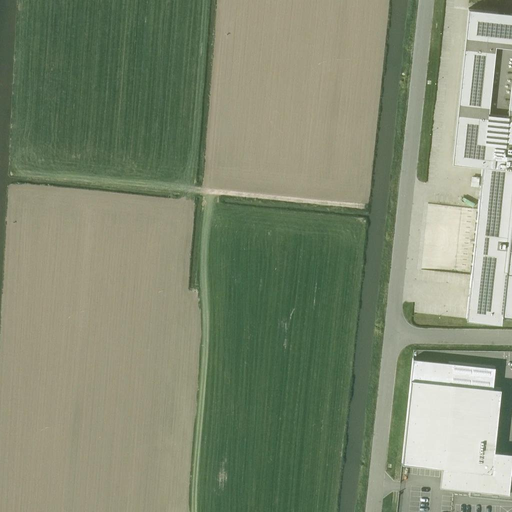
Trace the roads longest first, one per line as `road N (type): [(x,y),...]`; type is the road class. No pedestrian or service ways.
road 1 (unclassified): [(425,0),(392,336)]
road 2 (unclassified): [(392,336),(373,511)]
road 3 (unclassified): [(511,338),(392,336)]
